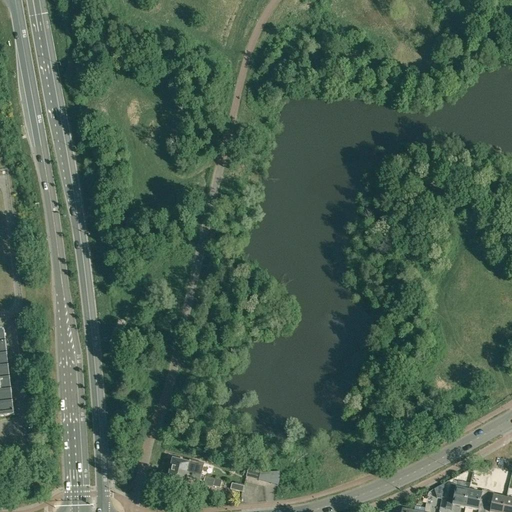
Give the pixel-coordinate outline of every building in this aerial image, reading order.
[(0,415),(4,415),(4,416),(14,415),(13,404),(14,404),(13,401),(12,401),(11,392),(12,392),(12,388),(11,389),(10,381),(11,380),(10,377),(9,377),(8,368),(9,368),(9,365),(8,365),(7,356),(8,356),(8,353),(7,353),(6,344),(7,344),(6,340),(4,330),(0,330),(0,415)] [(173,459),(171,469),(201,476),(202,471),(189,468),(190,463),(173,459)] [(201,476),(171,469),(169,479),(185,483),(186,478),(203,481),(204,477),(201,476)] [(259,480),(260,475),(260,473),(248,470),(246,477),(259,480)] [(221,481),(215,479),(205,477),(203,485),(213,487),(214,486),(220,488),(222,482),(221,481)] [(244,486),(232,483),(230,489),(242,492),(244,486)] [(453,504),(465,507),(469,489),(456,487),(457,484),(451,483),(448,498),(454,499),(453,504)] [(441,499),(444,484),(434,490),(437,498),(441,499)] [(480,505),(485,506),(488,491),(483,490),(482,492),(469,489),(465,507),(479,509),(480,505)] [(494,492),(488,491),(485,506),(491,507),(490,511),(503,511),(506,497),(494,495),(494,492)] [(511,511),(511,498),(506,497),(503,511),(511,511)]
